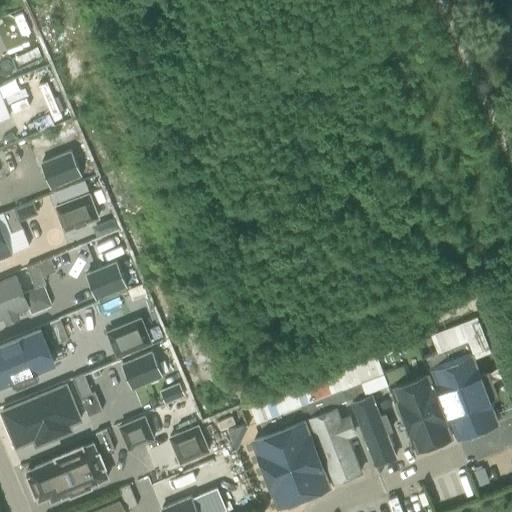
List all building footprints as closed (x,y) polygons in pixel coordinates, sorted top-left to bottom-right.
[(0,118),(10,114),(0,89),(0,118)] [(70,150),(41,162),(51,188),(81,176),(70,150)] [(83,182),(53,193),(57,204),(87,192),(83,182)] [(90,193),(56,206),(65,228),(99,215),(90,193)] [(32,202),(12,209),(17,222),(37,214),(32,202)] [(0,214),(0,228),(10,253),(27,246),(17,222),(12,209),(0,214)] [(0,256),(10,253),(0,228),(0,256)] [(47,258),(26,267),(35,289),(42,286),(46,284),(42,276),(56,270),(50,257),(47,258)] [(116,260),(86,273),(97,298),(126,286),(116,260)] [(0,317),(4,316),(27,306),(22,294),(14,276),(0,282),(0,317)] [(141,316),(105,331),(116,357),(152,343),(151,340),(141,316)] [(476,317),(430,335),(431,337),(436,352),(467,340),(474,358),(490,352),(476,317)] [(63,330),(59,319),(49,323),(58,344),(67,340),(63,330)] [(0,384),(36,370),(53,363),(39,330),(0,345),(0,384)] [(151,350),(122,362),(132,388),(162,376),(151,350)] [(375,355),(338,369),(350,400),(354,398),(362,395),(386,385),(382,374),(375,355)] [(496,422),(478,375),(471,358),(433,372),(457,437),(496,422)] [(402,366),(382,374),(386,385),(407,378),(402,366)] [(338,369),(295,386),(307,416),(350,400),(338,369)] [(83,375),(83,374),(72,379),(88,416),(101,410),(94,392),(91,393),(87,384),(83,375)] [(393,387),(389,389),(412,449),(414,450),(443,438),(444,436),(421,376),(393,387)] [(65,384),(1,411),(16,446),(33,439),(36,445),(71,430),(69,424),(80,420),(65,384)] [(178,385),(159,393),(164,405),(183,398),(178,385)] [(295,386),(251,403),(263,434),(307,416),(295,386)] [(356,401),(352,402),(375,462),(394,455),(372,395),(364,398),(362,395),(354,398),(356,401)] [(360,472),(347,439),(335,409),(308,419),(333,483),(360,472)] [(145,415),(120,425),(129,447),(154,437),(145,415)] [(303,421),(253,441),(278,505),(328,485),(303,421)] [(246,426),(245,423),(227,431),(229,434),(234,446),(235,448),(236,447),(235,446),(245,426),(246,426)] [(199,425),(170,437),(181,463),(209,451),(199,425)] [(114,450),(106,430),(108,429),(107,428),(95,433),(95,434),(96,434),(104,454),(114,450)] [(57,457),(25,470),(27,474),(25,474),(26,476),(28,475),(35,493),(33,494),(34,496),(36,495),(37,499),(48,495),(50,500),(67,493),(68,494),(69,493),(69,492),(87,485),(87,486),(89,485),(88,484),(106,477),(103,468),(104,468),(97,450),(95,451),(92,442),(83,446),(82,444),(56,455),(57,457)] [(137,505),(128,485),(118,489),(127,510),(137,505)] [(196,511),(190,497),(161,509),(161,511),(196,511)] [(121,511),(118,502),(93,511),(121,511)]
